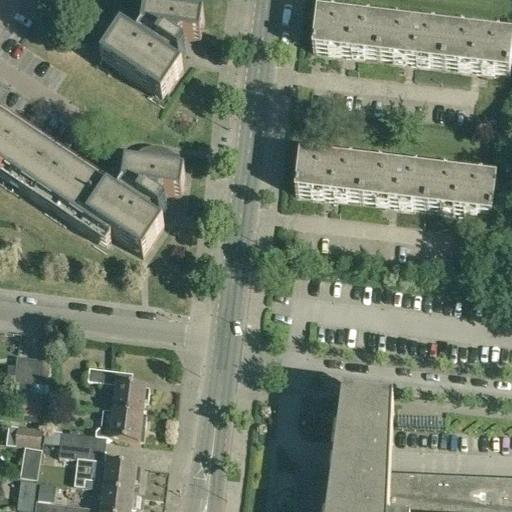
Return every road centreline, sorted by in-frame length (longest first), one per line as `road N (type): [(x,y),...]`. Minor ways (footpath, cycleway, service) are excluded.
road 1 (residential): [(225,338),(0,311)]
road 2 (residential): [(473,100),(257,72)]
road 3 (residential): [(453,244),(240,216)]
road 4 (tertiary): [(203,511),(225,338)]
road 5 (tertiary): [(240,216),(257,72)]
road 6 (tertiary): [(225,338),(240,216)]
